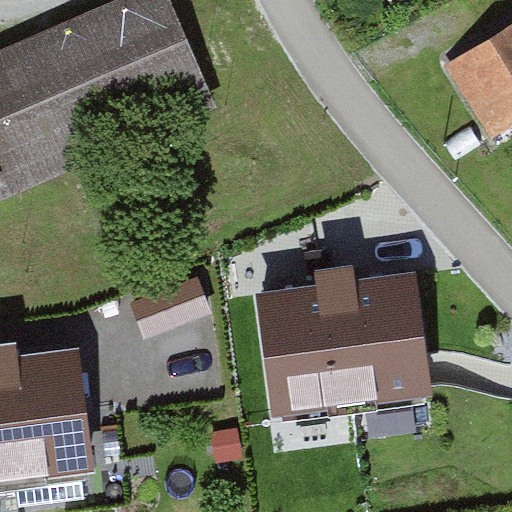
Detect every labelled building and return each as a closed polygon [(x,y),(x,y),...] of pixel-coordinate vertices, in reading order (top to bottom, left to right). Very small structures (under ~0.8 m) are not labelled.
[(166,0),(150,0),(0,65),(0,220),(0,221),(221,126),(166,0)] [(511,40),(444,82),(490,158),(511,145),(511,40)] [(139,283),(148,327),(219,313),(210,268),(139,283)] [(414,293),(261,313),(278,442),(431,423),(414,293)] [(80,352),(0,361),(0,485),(96,473),(80,352)]
